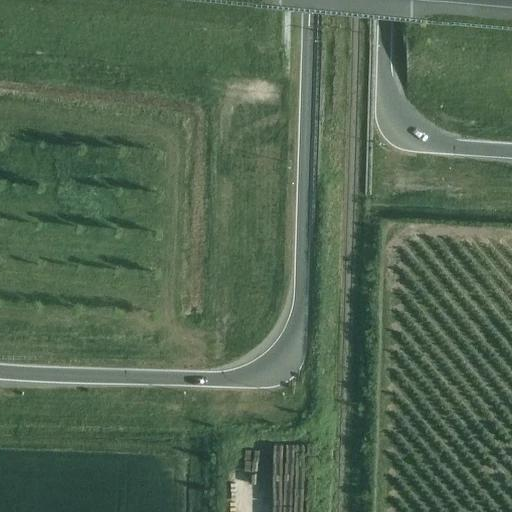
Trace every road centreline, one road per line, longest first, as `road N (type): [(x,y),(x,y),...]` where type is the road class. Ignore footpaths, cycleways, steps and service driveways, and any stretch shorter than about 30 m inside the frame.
road 1 (motorway): [(0,371),(222,379),(277,370),(300,306),(307,0)]
road 2 (motorway): [(384,0),(382,79),(401,124),(423,142),(511,152)]
